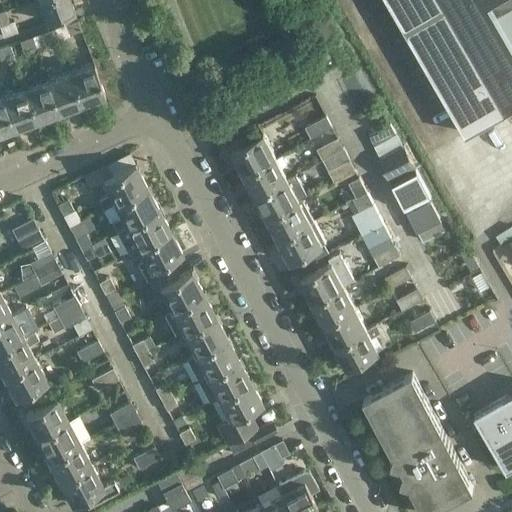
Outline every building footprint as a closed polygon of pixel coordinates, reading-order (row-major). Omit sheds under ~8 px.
[(71,0),(39,0),(47,21),(75,10),(71,0)] [(511,42),(489,3),(487,0),(389,0),(466,133),(504,111),(505,110),(511,106),(511,42)] [(511,0),(499,0),(491,4),(498,15),(511,6),(511,0)] [(0,24),(9,21),(5,9),(0,10),(0,24)] [(82,28),(78,19),(67,23),(70,33),(82,28)] [(55,27),(43,31),(46,41),(58,37),(55,27)] [(20,40),(24,51),(36,46),(32,35),(20,40)] [(0,55),(1,58),(13,54),(9,43),(0,46),(0,55)] [(70,70),(82,103),(106,94),(94,61),(70,70)] [(48,78),(60,111),(82,103),(70,70),(48,78)] [(25,86),(37,119),(60,111),(48,78),(25,86)] [(3,95),(15,128),(37,119),(25,86),(3,95)] [(0,95),(0,133),(15,128),(3,95),(0,95)] [(333,125),(327,115),(327,114),(306,126),(312,137),(333,125)] [(397,133),(391,122),(388,123),(369,134),(374,145),(395,134),(397,133)] [(232,149),(244,172),(277,154),(265,131),(232,149)] [(344,147),(339,136),(317,147),(323,158),(344,147)] [(391,179),(415,166),(404,144),(379,157),(390,179),(391,179)] [(344,147),(323,158),(329,170),(337,166),(350,159),(344,147)] [(244,172),(256,194),(289,176),(282,164),(287,161),(283,154),(278,157),(277,154),(244,172)] [(337,166),(329,170),(335,180),(356,169),(350,159),(337,166)] [(102,179),(109,192),(99,197),(105,209),(115,203),(148,186),(135,161),(102,179)] [(432,197),(416,166),(415,166),(391,179),(407,210),(432,197)] [(289,176),(256,194),(267,216),(300,198),(308,195),(296,172),(289,176)] [(359,176),(348,182),(356,196),(367,191),(359,176)] [(118,232),(128,227),(161,209),(148,186),(115,203),(121,215),(111,220),(118,232)] [(267,216),(279,238),(312,221),(305,208),(312,205),(308,197),(302,201),(300,198),(267,216)] [(57,203),(63,214),(73,208),(68,198),(57,203)] [(384,222),(374,202),(352,214),(363,234),(384,222)] [(131,256),(140,251),(173,233),(161,209),(128,227),(118,232),(131,256)] [(39,227),(33,216),(12,227),(17,238),(39,227)] [(440,218),(418,230),(423,240),(445,229),(445,228),(440,219),(440,218)] [(291,261),(324,244),(312,221),(279,238),(291,261)] [(75,237),(81,247),(91,242),(86,231),(75,237)] [(173,233),(140,251),(144,258),(138,261),(147,278),(172,265),(169,259),(183,251),(173,233)] [(511,238),(501,246),(511,263),(511,262),(511,238)] [(87,258),(97,253),(91,242),(81,247),(87,258)] [(395,243),(374,254),(380,265),(401,253),(395,243)] [(57,261),(51,250),(29,261),(35,272),(57,261)] [(300,277),(312,300),(345,282),(355,277),(340,251),(329,257),(331,261),(300,277)] [(57,261),(35,272),(36,273),(36,274),(41,283),(62,271),(57,261)] [(413,276),(407,264),(385,276),(391,287),(413,276)] [(172,265),(147,278),(153,290),(160,287),(166,299),(199,281),(192,268),(178,275),(172,265)] [(36,273),(15,284),(20,295),(42,284),(41,283),(36,274),(36,273)] [(99,281),(105,292),(115,286),(110,276),(99,281)] [(199,281),(166,299),(160,302),(173,326),(178,323),(212,305),(199,281)] [(312,300),(324,322),(357,305),(345,282),(312,300)] [(424,297),(418,286),(397,298),(403,309),(424,297)] [(0,290),(0,318),(12,312),(0,290)] [(80,304),(74,294),(53,305),(58,316),(80,304)] [(80,304),(58,316),(64,326),(86,315),(80,304)] [(125,304),(114,309),(120,320),(130,315),(125,304)] [(191,347),(224,329),(212,305),(178,323),(191,347)] [(324,322),(335,345),(369,327),(357,305),(324,322)] [(475,413),(507,468),(511,465),(511,352),(489,312),(488,313),(484,308),(471,316),(474,321),(437,342),(473,405),(505,386),(509,393),(475,413)] [(436,320),(430,309),(409,320),(415,331),(436,320)] [(12,312),(0,318),(0,347),(24,334),(12,312)] [(348,368),(381,350),(373,335),(381,331),(377,322),(369,327),(335,345),(348,368)] [(0,347),(0,367),(3,374),(36,356),(29,343),(39,338),(34,329),(24,334),(0,347)] [(196,375),(237,353),(224,329),(191,347),(183,351),(196,375)] [(132,343),(138,354),(148,348),(143,337),(132,343)] [(104,349),(98,338),(76,349),(82,360),(104,349)] [(138,354),(144,364),(154,358),(148,348),(138,354)] [(250,377),(237,353),(196,375),(209,399),(216,395),(250,377)] [(36,356),(3,374),(15,397),(48,379),(36,356)] [(119,377),(113,366),(91,378),(97,388),(119,377)] [(424,511),(427,511),(474,487),(446,433),(413,372),(364,398),(394,454),(392,463),(400,466),(402,465),(405,472),(404,473),(401,482),(410,484),(424,511)] [(219,424),(229,442),(250,431),(259,426),(249,409),(263,401),(250,377),(216,395),(229,418),(219,424)] [(166,381),(155,387),(161,398),(171,392),(166,381)] [(171,392),(161,398),(167,408),(177,403),(171,392)] [(24,413),(36,436),(69,418),(57,396),(24,413)] [(137,411),(131,400),(109,412),(115,422),(137,411)] [(137,411),(115,422),(121,433),(142,422),(137,411)] [(48,458),(80,440),(89,436),(77,414),(69,418),(36,436),(48,458)] [(250,431),(255,441),(277,429),(271,419),(259,426),(250,431)] [(189,426),(179,431),(185,442),(195,437),(189,426)] [(250,431),(229,442),(228,443),(233,453),(255,441),(250,431)] [(274,442),(281,455),(289,451),(282,438),(274,442)] [(48,458),(60,480),(92,463),(80,440),(48,458)] [(160,455),(154,444),(133,456),(139,466),(160,455)] [(267,463),(260,450),(252,454),(260,467),(267,463)] [(246,475),(239,461),(230,465),(238,479),(246,475)] [(198,471),(193,462),(177,469),(182,478),(198,471)] [(92,463),(60,480),(72,503),(84,496),(88,505),(119,489),(114,479),(104,484),(92,463)] [(292,511),(305,511),(317,506),(318,506),(310,492),(319,487),(310,470),(303,468),(276,482),(281,491),(292,511)] [(178,480),(173,471),(157,479),(162,488),(178,480)] [(185,489),(202,480),(198,471),(181,480),(185,489)] [(219,478),(212,482),(218,496),(227,492),(219,478)] [(162,490),(167,499),(171,508),(190,499),(181,481),(162,490)] [(260,502),(264,511),(292,511),(281,491),(260,502)] [(241,511),(264,511),(260,502),(241,511)]
